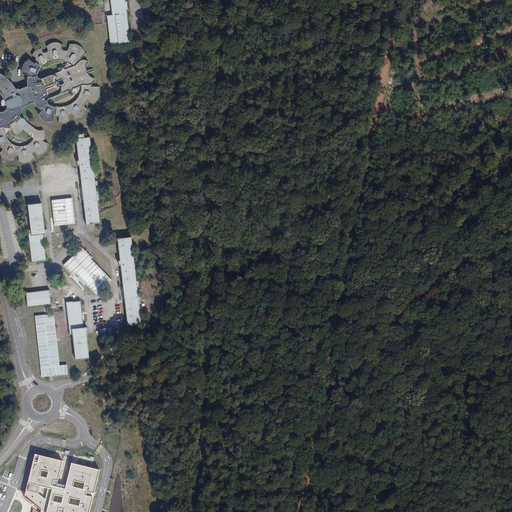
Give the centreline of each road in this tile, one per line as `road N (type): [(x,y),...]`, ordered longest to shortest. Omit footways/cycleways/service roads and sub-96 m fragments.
road 1 (track): [(400,0),(295,511)]
road 2 (track): [(511,385),(482,386),(439,366),(379,387),(324,382)]
